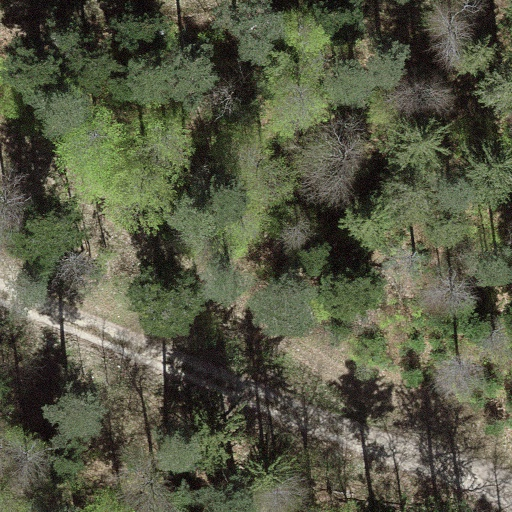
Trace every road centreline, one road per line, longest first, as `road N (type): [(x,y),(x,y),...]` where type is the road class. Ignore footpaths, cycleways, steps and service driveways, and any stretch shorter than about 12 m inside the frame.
road 1 (track): [(0,146),(466,487)]
road 2 (track): [(511,508),(0,304)]
road 3 (track): [(0,12),(170,0)]
